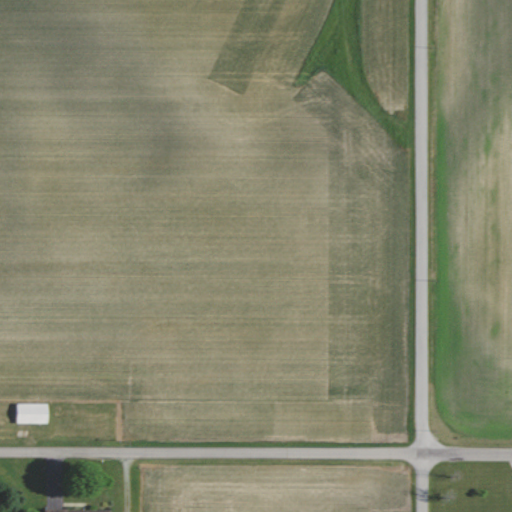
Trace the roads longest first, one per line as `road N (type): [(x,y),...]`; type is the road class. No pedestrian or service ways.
road 1 (residential): [(422,511),(421,0)]
road 2 (residential): [(0,451),(423,454)]
